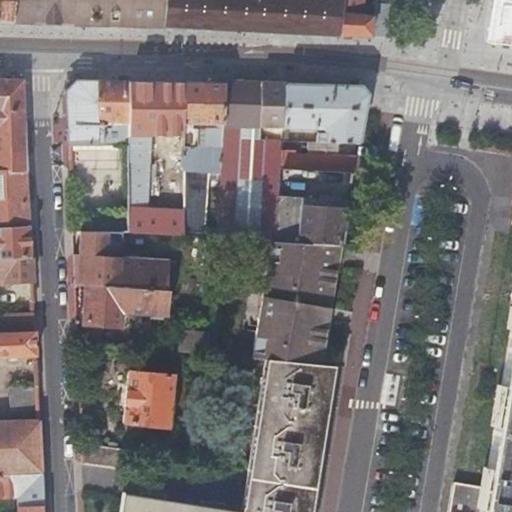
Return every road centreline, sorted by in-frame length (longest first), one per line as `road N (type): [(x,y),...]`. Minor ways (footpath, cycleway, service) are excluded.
road 1 (residential): [(61,511),(40,66)]
road 2 (residential): [(349,511),(419,106),(432,77)]
road 3 (secondary): [(243,63),(40,66)]
road 4 (secondary): [(432,77),(380,66),(243,63)]
